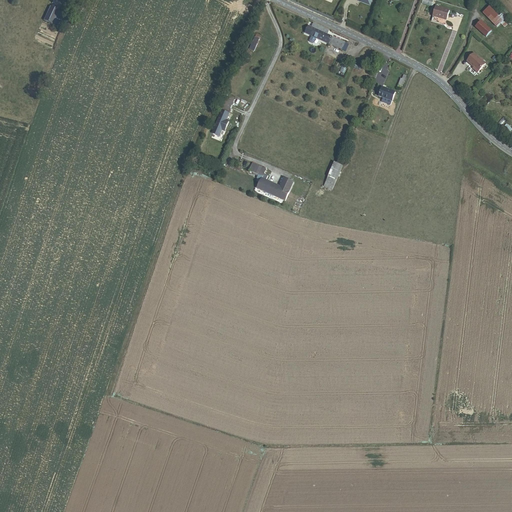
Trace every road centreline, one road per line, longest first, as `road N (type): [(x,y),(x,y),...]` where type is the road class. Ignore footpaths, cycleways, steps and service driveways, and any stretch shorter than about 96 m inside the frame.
road 1 (tertiary): [(274,0),(436,78),(511,152)]
road 2 (track): [(371,182),(415,66)]
